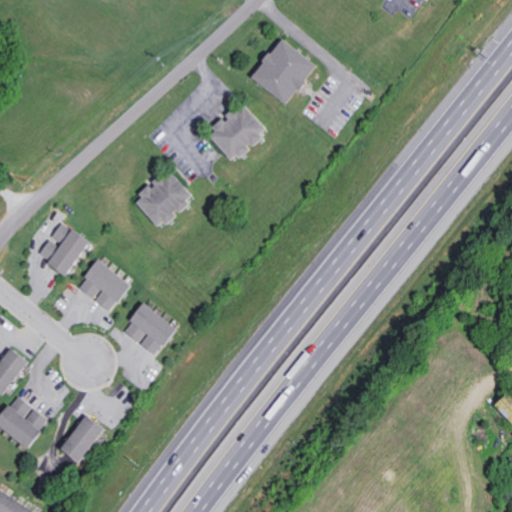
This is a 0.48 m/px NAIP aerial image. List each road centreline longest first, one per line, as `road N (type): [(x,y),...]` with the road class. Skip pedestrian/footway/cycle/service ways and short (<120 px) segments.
road 1 (motorway): [(511,44),(143,511)]
road 2 (motorway): [(210,511),(511,130)]
road 3 (residential): [(0,244),(260,0)]
